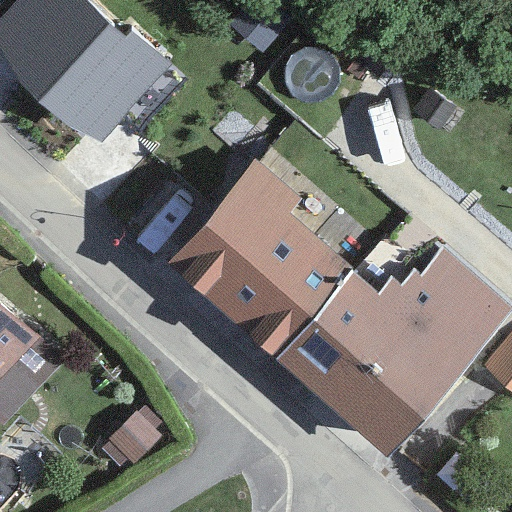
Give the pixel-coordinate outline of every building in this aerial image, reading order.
[(131,34),(94,0),(30,0),(10,22),(53,63),(42,74),(71,100),(78,93),(115,115),(122,108),(146,131),(194,79),(137,26),(131,34)] [(294,3),(289,0),(251,0),(247,8),(280,27),(294,3)] [(10,22),(6,26),(31,64),(42,74),(53,63),(10,22)] [(261,165),(250,179),(286,212),(298,197),(261,165)] [(193,241),(181,255),(285,347),(353,270),(286,212),(250,179),(193,241)] [(353,270),(285,347),(344,401),(360,415),(388,439),(505,310),(484,292),(445,256),(424,279),(420,275),(393,305),(353,270)] [(0,374),(33,342),(0,308),(0,374)] [(33,342),(0,374),(0,421),(60,369),(33,342)] [(511,344),(495,364),(511,379),(511,344)] [(143,404),(100,441),(125,470),(168,433),(143,404)] [(0,451),(0,508),(28,479),(0,451)]
